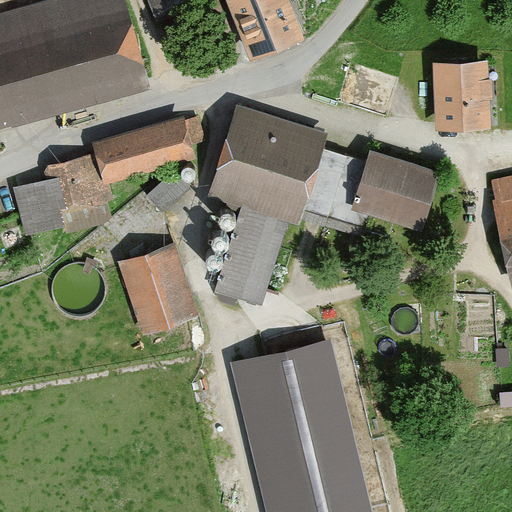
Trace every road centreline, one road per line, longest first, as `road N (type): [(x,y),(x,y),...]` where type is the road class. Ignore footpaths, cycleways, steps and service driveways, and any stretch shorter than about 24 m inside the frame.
road 1 (track): [(219,89),(221,131),(191,222),(256,511)]
road 2 (unclassified): [(359,0),(301,58),(0,168)]
road 3 (track): [(272,71),(291,104),(459,163),(478,205),(469,264)]
road 4 (track): [(219,329),(440,264),(469,264),(511,291)]
